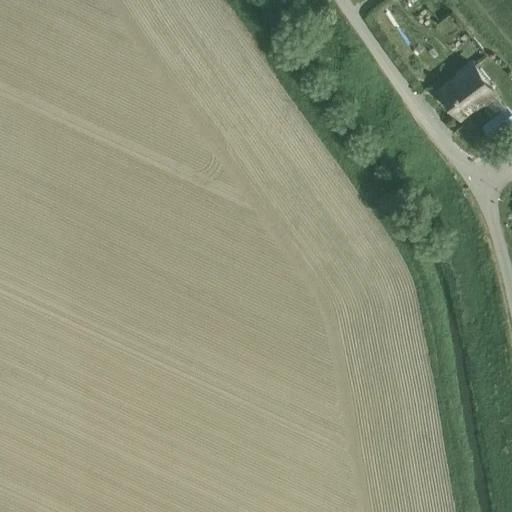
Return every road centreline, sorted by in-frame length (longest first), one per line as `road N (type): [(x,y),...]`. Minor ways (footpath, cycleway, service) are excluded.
road 1 (unclassified): [(473,177),(343,0)]
road 2 (unclassified): [(511,290),(473,177)]
